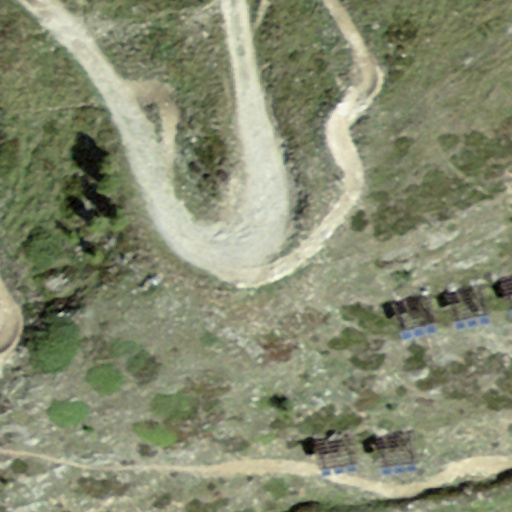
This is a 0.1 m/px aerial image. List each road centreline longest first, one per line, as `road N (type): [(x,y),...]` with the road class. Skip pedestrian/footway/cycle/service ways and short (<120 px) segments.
road 1 (track): [(182,232),(214,252),(249,249),(265,220),(267,172),(232,0)]
road 2 (track): [(38,0),(122,106),(139,146)]
